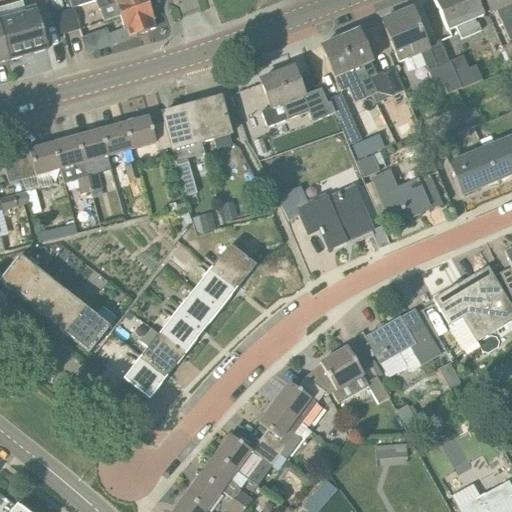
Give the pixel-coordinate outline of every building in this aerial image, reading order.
[(60,0),(49,0),(53,14),(64,11),(60,0)] [(95,1),(95,2),(100,0),(68,0),(71,9),(95,1)] [(119,18),(148,7),(145,0),(100,0),(95,2),(104,24),(119,18)] [(474,20),(483,16),(475,0),(436,0),(433,1),(446,31),(455,28),(460,40),(479,31),(477,24),(475,24),(474,20)] [(509,41),(511,39),(511,10),(510,6),(509,7),(505,0),(483,0),(490,14),(496,12),(509,41)] [(0,21),(0,34),(8,62),(47,51),(35,7),(25,10),(26,15),(0,21)] [(106,30),(82,40),(87,55),(153,30),(150,22),(153,21),(148,7),(119,18),(123,29),(108,35),(106,30)] [(439,42),(426,46),(411,10),(382,22),(398,63),(419,54),(434,89),(442,86),(446,96),(459,90),(448,63),(439,42)] [(54,18),(59,36),(77,31),(72,13),(54,18)] [(368,78),(375,76),(357,33),(339,40),(365,99),(375,94),(368,78)] [(0,64),(8,62),(0,34),(0,64)] [(354,104),(365,99),(339,40),(321,48),(339,91),(347,88),(354,104)] [(511,43),(502,48),(511,70),(511,69),(511,43)] [(448,63),(459,90),(481,81),(475,67),(467,69),(462,57),(448,63)] [(381,74),(390,98),(402,92),(393,69),(381,74)] [(309,113),(300,88),(293,70),(260,82),(270,109),(261,113),(266,129),(309,113)] [(327,100),(348,147),(360,141),(340,95),(327,100)] [(213,142),(216,149),(231,145),(229,136),(230,136),(220,99),(191,107),(202,145),(213,142)] [(201,145),(202,145),(191,107),(162,115),(164,124),(173,152),(172,152),(185,197),(195,195),(186,160),(203,155),(201,145)] [(469,120),(478,117),(475,109),(466,113),(469,120)] [(460,124),(469,120),(466,113),(457,116),(460,124)] [(469,120),(473,128),(480,125),(478,117),(469,120)] [(184,197),(185,197),(172,152),(173,152),(164,124),(150,128),(148,119),(123,126),(130,152),(155,145),(157,151),(169,148),(184,197)] [(458,135),(473,128),(469,120),(460,124),(455,126),(458,135)] [(107,158),(130,152),(123,126),(100,132),(107,158)] [(82,164),(107,158),(100,132),(75,139),(82,164)] [(511,137),(482,150),(496,182),(511,175),(511,137)] [(90,193),(86,178),(82,164),(75,139),(52,145),(59,171),(63,184),(75,181),(79,195),(90,193)] [(371,156),(364,141),(351,147),(357,162),(371,156)] [(34,191),(52,187),(48,174),(59,171),(52,145),(28,152),(28,153),(15,157),(21,181),(24,194),(34,191)] [(461,197),(496,182),(482,150),(447,164),(461,197)] [(8,184),(21,181),(15,157),(2,161),(8,184)] [(360,170),(364,179),(378,173),(372,157),(357,163),(360,170)] [(138,179),(134,164),(124,167),(128,182),(138,179)] [(369,179),(371,183),(365,186),(372,203),(382,227),(406,217),(408,221),(442,206),(429,176),(396,188),(389,171),(369,179)] [(86,178),(90,193),(100,190),(96,175),(86,178)] [(328,251),(372,232),(352,188),(297,213),(307,236),(319,231),(328,251)] [(40,214),(34,191),(24,194),(27,204),(30,216),(40,214)] [(27,204),(24,194),(15,196),(17,207),(27,204)] [(0,211),(17,207),(15,196),(0,199),(0,211)] [(219,207),(224,222),(236,218),(231,203),(219,207)] [(209,214),(192,220),(197,235),(214,230),(209,214)] [(511,247),(509,248),(511,251),(504,254),(511,272),(511,274),(501,279),(511,302),(511,247)] [(175,256),(183,262),(189,254),(181,248),(175,256)] [(210,272),(236,291),(255,268),(232,250),(231,250),(229,248),(210,272)] [(0,280),(0,285),(21,302),(41,276),(18,258),(0,280)] [(193,293),(219,313),(236,291),(210,272),(193,293)] [(21,302),(43,320),(63,294),(41,276),(21,302)] [(475,344),(487,337),(504,327),(495,313),(497,312),(495,309),(494,310),(475,279),(465,284),(464,282),(433,300),(448,326),(460,319),(475,344)] [(176,315),(201,335),(219,313),(193,293),(176,315)] [(43,320),(65,337),(86,311),(63,294),(43,320)] [(88,355),(101,340),(115,320),(102,309),(94,318),(86,311),(65,337),(88,355)] [(158,337),(184,357),(201,335),(176,315),(158,337)] [(419,367),(438,356),(415,316),(401,323),(399,319),(365,339),(380,365),(408,348),(419,367)] [(141,359),(166,380),(184,357),(158,337),(141,359)] [(326,396),(330,394),(362,376),(346,349),(319,365),(304,379),(323,393),(324,393),(326,396)] [(166,380),(141,359),(123,382),(126,384),(125,384),(148,403),(166,380)] [(467,401),(448,364),(436,371),(455,407),(467,401)] [(511,385),(511,367),(511,364),(478,379),(479,381),(467,387),(474,403),(511,385)] [(367,388),(377,405),(387,399),(375,378),(366,383),(365,384),(367,388)] [(273,405),(300,425),(323,393),(304,379),(296,390),(288,385),(273,405)] [(292,436),(300,425),(273,405),(258,425),(267,431),(259,443),(278,457),(284,461),(298,441),(292,436)] [(407,409),(406,407),(396,412),(408,434),(418,429),(407,409)] [(430,452),(436,449),(437,445),(433,435),(424,440),(430,452)] [(260,461),(269,468),(278,457),(259,443),(250,453),(229,437),(213,458),(234,473),(235,472),(246,481),(260,461)] [(278,457),(269,468),(276,473),(284,461),(278,457)] [(231,484),(228,482),(234,473),(213,458),(199,478),(219,493),(231,501),(243,511),(250,501),(238,493),(231,484)] [(184,498),(203,511),(205,511),(219,493),(199,478),(184,498)] [(303,508),(307,511),(316,511),(335,490),(325,482),(303,508)] [(511,511),(511,490),(507,482),(457,509),(459,511),(511,511)] [(203,511),(184,498),(173,511),(203,511)] [(242,511),(243,511),(231,501),(225,510),(226,511),(242,511)]
